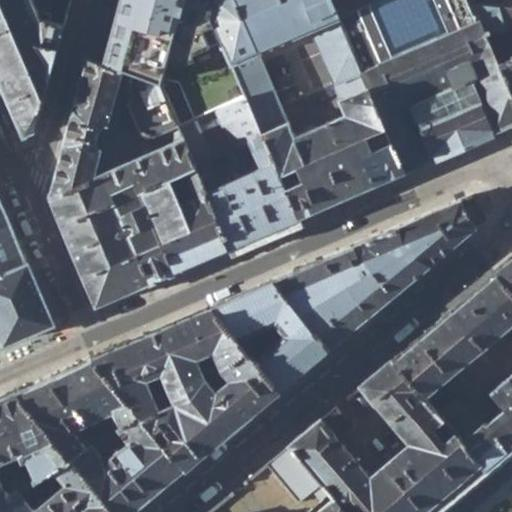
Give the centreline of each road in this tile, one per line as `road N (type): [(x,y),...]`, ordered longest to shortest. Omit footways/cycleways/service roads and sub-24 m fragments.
road 1 (residential): [(511,193),(499,174),(476,167),(85,333)]
road 2 (residential): [(171,511),(511,227)]
road 3 (residential): [(30,208),(89,0)]
road 4 (residential): [(85,333),(30,208)]
